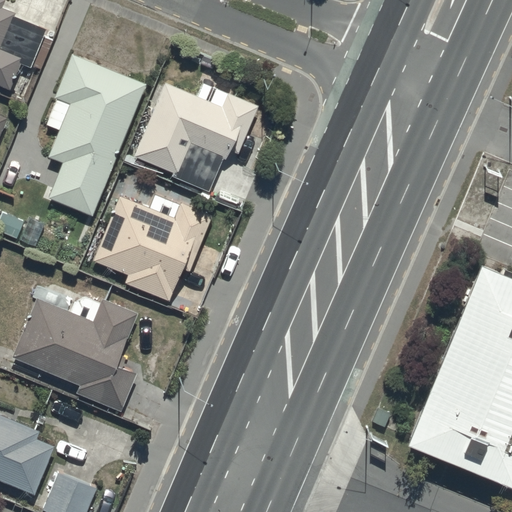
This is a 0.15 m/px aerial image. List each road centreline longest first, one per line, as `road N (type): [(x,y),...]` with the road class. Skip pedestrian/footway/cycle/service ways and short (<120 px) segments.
road 1 (trunk): [(189,511),(382,62)]
road 2 (trunk): [(450,92),(267,511)]
road 3 (residential): [(382,62),(233,0)]
